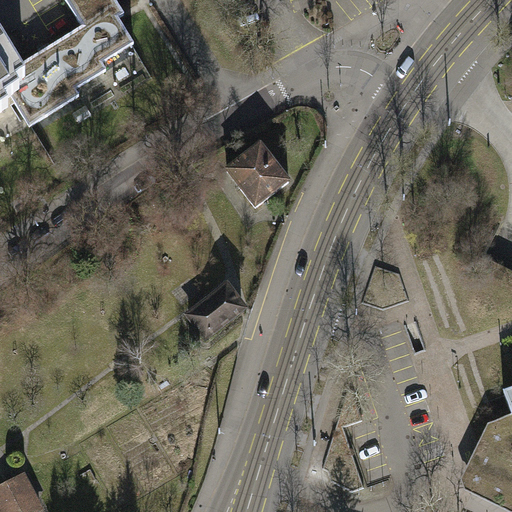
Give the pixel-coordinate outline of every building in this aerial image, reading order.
[(7,97),(25,127),(75,96),(71,90),(101,71),(97,65),(129,45),(113,20),(119,16),(109,0),(60,0),(78,28),(14,67),(21,80),(6,89),(9,95),(7,97)] [(6,89),(21,80),(14,67),(4,52),(15,46),(7,33),(0,37),(0,101),(7,97),(9,95),(6,89)] [(260,146),(227,171),(256,209),(289,182),(274,163),(273,164),(260,146)] [(225,287),(189,316),(206,338),(243,309),(225,287)] [(511,423),(502,427),(500,432),(492,434),(472,477),(475,487),(511,504),(511,389),(504,393),(505,395),(511,416),(511,423)] [(38,511),(40,511),(23,477),(0,488),(0,509),(1,511),(38,511)]
